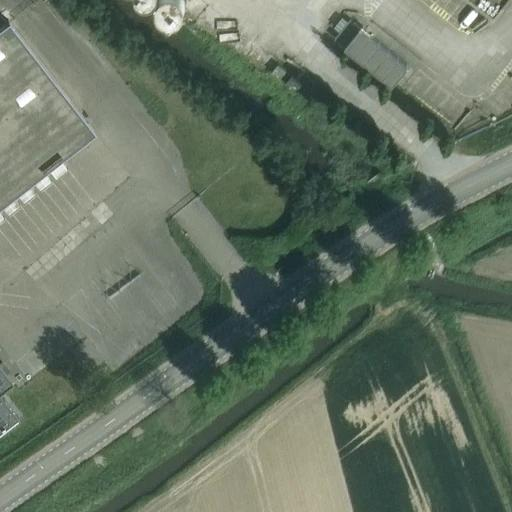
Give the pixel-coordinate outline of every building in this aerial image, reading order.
[(342,15),(335,25),(341,30),(335,37),(344,45),(391,83),(406,64),(359,26),(350,18),(348,20),(342,15)] [(0,201),(93,129),(7,19),(0,23),(0,201)] [(301,84),(291,75),(285,82),(295,91),(301,84)] [(103,191),(109,186),(95,168),(89,173),(103,191)] [(25,219),(41,243),(49,237),(33,213),(25,219)] [(0,366),(0,431),(18,417),(0,394),(0,391),(12,382),(0,366)]
